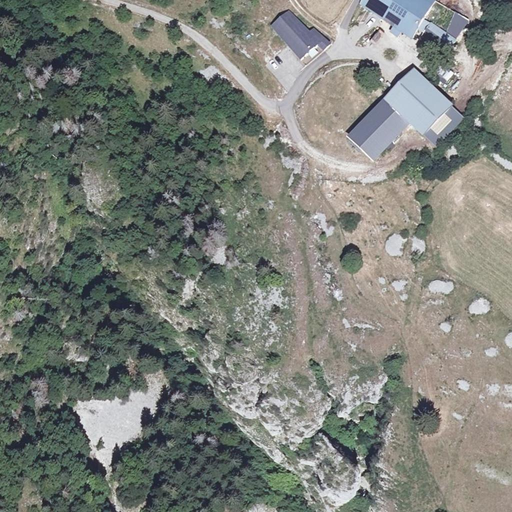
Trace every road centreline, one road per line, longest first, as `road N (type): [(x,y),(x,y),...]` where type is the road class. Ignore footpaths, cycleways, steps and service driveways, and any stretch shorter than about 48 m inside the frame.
road 1 (unclassified): [(326,55),(286,105),(271,108),(196,36),(103,0)]
road 2 (track): [(511,48),(452,64),(342,34)]
